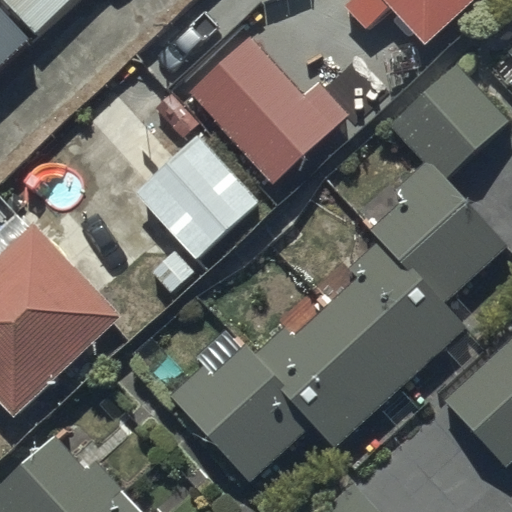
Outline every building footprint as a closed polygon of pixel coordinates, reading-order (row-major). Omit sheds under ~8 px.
[(0,0),(0,4),(38,44),(83,0),(0,0)] [(367,0),(348,19),(370,42),(392,21),(429,59),(490,0),(367,0)] [(0,88),(38,53),(0,11),(0,88)] [(189,92),(270,185),(348,116),(319,83),(303,97),(251,37),(189,92)] [(428,170),(442,184),(506,124),(457,72),(393,131),(428,170)] [(139,196),(197,258),(258,201),(200,139),(139,196)] [(412,210),(380,240),(385,245),(445,309),(506,253),(442,184),(428,170),(400,196),(412,210)] [(0,395),(12,407),(118,308),(34,218),(0,249),(0,395)] [(364,289),(338,314),(404,385),(464,329),(445,309),(385,245),(352,276),(364,289)] [(404,385),(338,314),(298,351),(285,337),(256,364),(314,427),(334,449),(404,385)] [(511,465),(511,353),(454,407),(511,467),(511,465)] [(256,364),(249,357),(217,387),(204,373),(175,400),(253,483),(314,427),(256,364)] [(87,481),(59,449),(0,499),(0,511),(136,511),(100,470),(87,481)] [(376,511),(357,491),(333,511),(376,511)]
